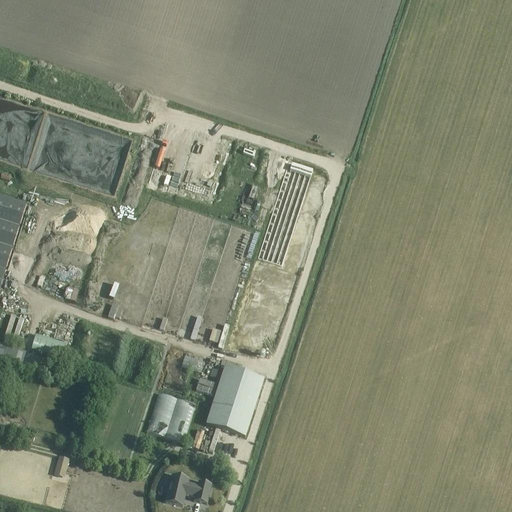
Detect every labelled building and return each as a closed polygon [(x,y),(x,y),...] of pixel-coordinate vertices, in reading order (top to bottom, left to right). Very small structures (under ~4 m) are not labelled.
[(0,286),(5,270),(14,243),(26,205),(0,197),(0,286)] [(80,271),(79,263),(65,264),(65,272),(80,271)] [(64,345),(36,336),(31,352),(58,361),(64,345)] [(2,356),(9,357),(11,342),(3,341),(2,356)] [(206,427),(245,439),(263,382),(224,369),(206,427)] [(203,375),(201,382),(212,385),(214,378),(203,375)] [(165,390),(157,431),(175,434),(183,394),(165,390)] [(185,396),(183,407),(201,411),(203,399),(185,396)] [(178,420),(175,435),(191,438),(194,423),(178,420)] [(54,476),(62,478),(67,462),(59,459),(54,476)] [(165,504),(182,508),(185,496),(194,499),(193,503),(206,506),(211,486),(198,483),(197,487),(188,485),(189,481),(171,477),(165,504)]
